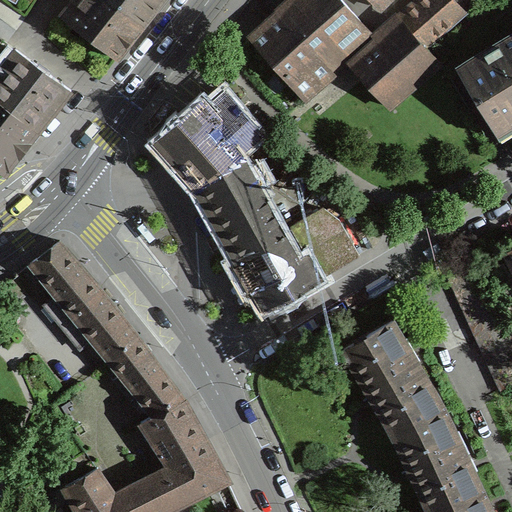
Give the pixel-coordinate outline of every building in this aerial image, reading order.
[(115,57),(116,57),(124,47),(142,24),(110,0),(81,0),(66,19),(115,57)] [(110,0),(142,24),(149,15),(161,0),(110,0)] [(290,0),(269,19),(250,37),(305,99),(348,61),(389,106),(439,60),(427,47),(401,18),(374,43),(364,33),(368,29),(342,0),(290,0)] [(401,18),(427,47),(466,13),(455,0),(417,0),(399,16),(401,18)] [(511,35),(455,68),(499,143),(511,134),(511,35)] [(0,65),(0,101),(38,131),(53,112),(71,89),(15,48),(0,65)] [(236,102),(225,90),(209,105),(203,99),(190,110),(155,141),(186,176),(196,187),(198,190),(238,155),(235,149),(259,128),(236,102)] [(270,121),(246,94),(236,102),(259,128),(260,129),(270,121)] [(0,101),(0,169),(5,173),(38,131),(0,101)] [(238,155),(198,190),(241,267),(265,308),(359,254),(339,219),(325,207),(284,230),(251,172),(248,173),(238,155)] [(140,337),(113,302),(60,239),(45,251),(30,262),(111,361),(140,337)] [(502,388),(511,383),(511,332),(480,263),(457,274),(450,277),(502,388)] [(396,433),(444,407),(437,393),(434,388),(429,391),(415,368),(421,364),(418,360),(413,363),(399,341),(404,338),(393,319),(343,348),(374,399),(387,421),(389,420),(396,433)] [(154,413),(184,398),(161,365),(140,337),(111,361),(154,413)] [(169,465),(190,497),(191,498),(227,479),(212,450),(192,412),(184,398),(154,413),(140,421),(169,465)] [(412,472),(430,511),(436,511),(483,490),(474,469),(469,472),(463,459),(469,456),(467,451),(461,454),(449,430),(454,427),(452,423),(444,407),(396,433),(403,447),(401,448),(412,472)] [(133,494),(143,511),(160,511),(190,497),(169,465),(128,485),(133,494)] [(114,493),(97,466),(65,485),(80,511),(143,511),(133,494),(128,485),(114,493)] [(483,490),(436,511),(491,511),(493,511),(483,490)]
